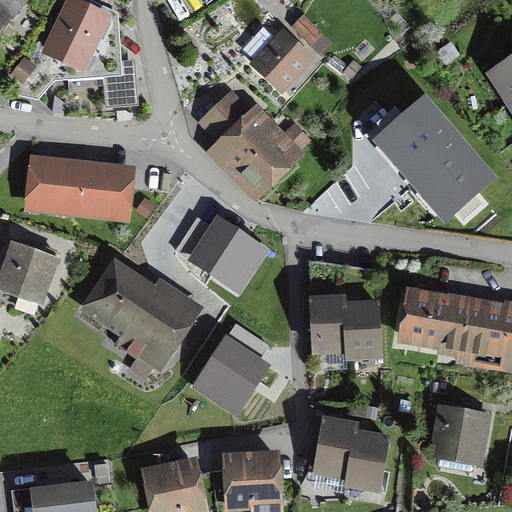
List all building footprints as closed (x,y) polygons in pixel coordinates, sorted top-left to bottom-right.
[(0,0),(0,3),(15,17),(29,0),(0,0)] [(113,13),(78,0),(64,0),(41,51),(19,92),(39,97),(60,78),(103,78),(106,107),(132,103),(128,59),(118,59),(113,13)] [(306,17),(296,27),(322,54),(332,45),(306,17)] [(264,28),(244,49),(282,87),(309,60),(285,36),(278,42),(264,28)] [(511,93),(511,58),(496,68),(511,93)] [(426,94),(371,141),(445,227),(500,180),(426,94)] [(233,99),(206,124),(225,145),(219,150),(255,190),(308,141),(294,126),(281,138),(256,110),(249,116),(233,99)] [(133,174),(34,164),(29,210),(128,220),(133,174)] [(269,250),(211,211),(181,256),(240,295),(269,250)] [(40,255),(15,247),(2,287),(38,299),(53,253),(42,249),(40,255)] [(114,268),(89,307),(125,331),(116,344),(138,358),(131,369),(146,378),(154,365),(161,369),(193,319),(114,268)] [(511,370),(511,312),(411,293),(402,341),(459,352),(457,361),(511,372),(511,370)] [(344,298),(311,301),(315,352),(347,350),(344,306),(344,298)] [(378,304),(344,306),(347,350),(347,359),(381,357),(378,304)] [(272,366),(226,335),(189,388),(235,419),(272,366)] [(484,420),(442,412),(432,465),(474,473),(484,420)] [(358,425),(326,419),(316,471),(348,477),(356,433),(358,425)] [(387,438),(356,433),(348,477),(347,488),(378,493),(387,438)] [(230,472),(215,473),(217,504),(251,501),(251,511),(278,511),(275,457),(229,460),(230,472)] [(195,464),(146,472),(153,511),(167,511),(217,504),(215,473),(197,477),(195,464)] [(94,511),(91,482),(33,489),(35,511),(94,511)]
